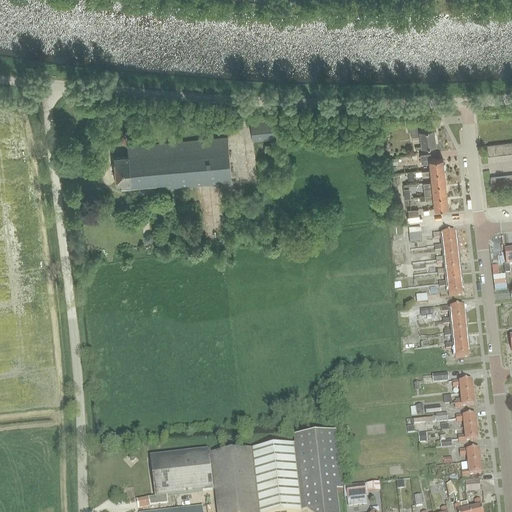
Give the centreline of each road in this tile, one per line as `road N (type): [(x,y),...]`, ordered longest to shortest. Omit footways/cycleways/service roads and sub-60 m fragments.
road 1 (residential): [(83,511),(44,86)]
road 2 (residential): [(44,86),(237,102),(464,103)]
road 3 (residential): [(496,377),(478,232)]
road 4 (residential): [(510,511),(496,377)]
road 5 (residential): [(478,232),(464,103)]
